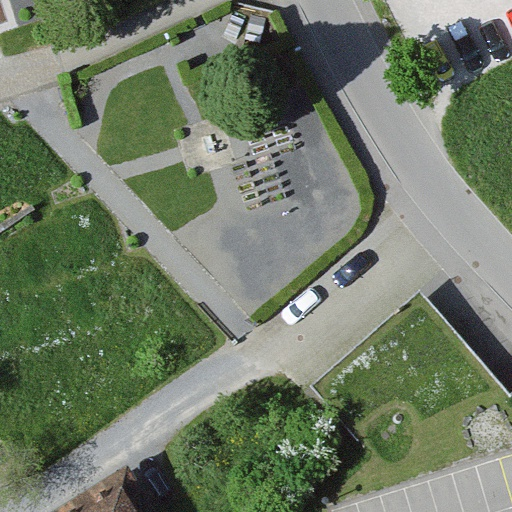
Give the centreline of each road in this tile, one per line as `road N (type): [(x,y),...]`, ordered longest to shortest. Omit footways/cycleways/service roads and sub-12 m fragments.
road 1 (residential): [(442,197),(224,381),(41,511)]
road 2 (residential): [(326,0),(409,153),(442,197)]
